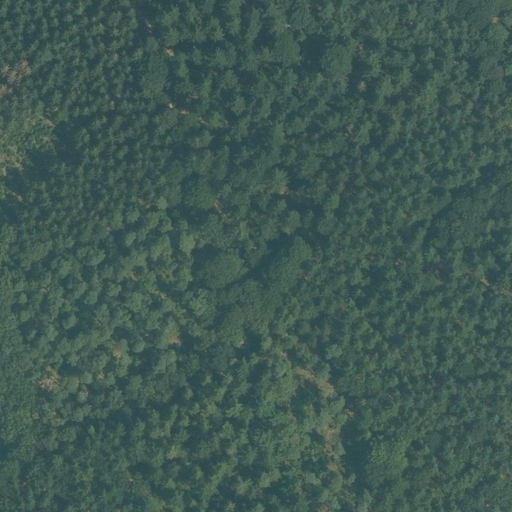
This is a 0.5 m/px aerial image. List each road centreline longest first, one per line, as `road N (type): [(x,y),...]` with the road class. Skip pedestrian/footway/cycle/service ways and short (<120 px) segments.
road 1 (track): [(139,0),(224,354),(245,511)]
road 2 (track): [(231,0),(333,44),(450,56),(511,98)]
